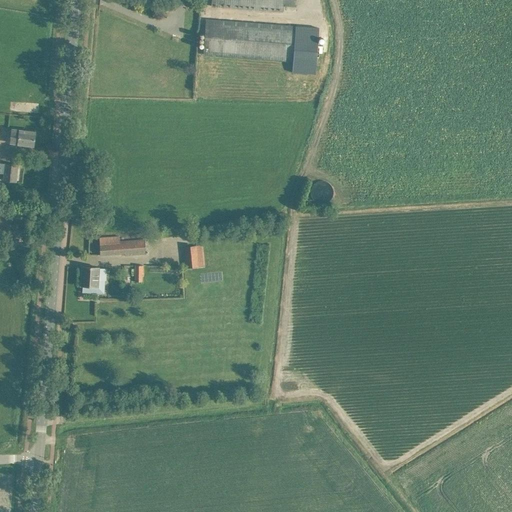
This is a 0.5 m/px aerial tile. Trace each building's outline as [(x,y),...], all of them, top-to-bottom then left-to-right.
[(212,0),(211,6),(283,12),(284,5),(296,6),(296,0),(212,0)] [(315,74),(319,28),(206,20),(204,54),(293,61),(292,72),(315,74)] [(33,146),(35,132),(12,129),(11,137),(10,143),(18,144),(33,146)] [(3,180),(16,182),(17,165),(5,164),(4,174),(3,180)] [(125,253),(125,256),(133,255),(133,253),(140,252),(140,254),(146,254),(144,239),(120,242),(120,237),(99,238),(100,255),(125,253)] [(183,247),(186,268),(199,267),(197,245),(183,247)] [(106,280),(106,269),(99,268),(82,267),(81,286),(83,286),(83,288),(82,292),(88,293),(88,292),(97,293),(97,287),(98,287),(98,280),(106,280)]
